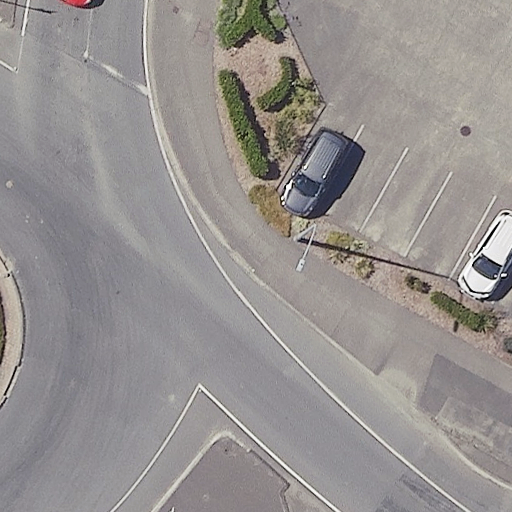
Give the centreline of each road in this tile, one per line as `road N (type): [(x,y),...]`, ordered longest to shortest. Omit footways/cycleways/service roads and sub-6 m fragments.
road 1 (secondary): [(90,246),(408,511)]
road 2 (secondary): [(90,246),(98,328),(81,413),(24,483),(0,495)]
road 3 (secondary): [(0,161),(37,181),(90,246)]
